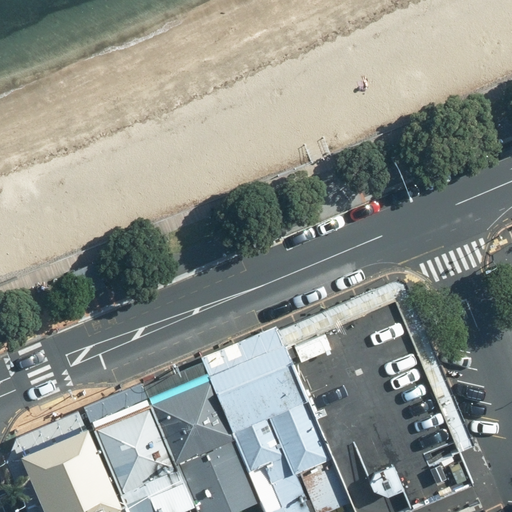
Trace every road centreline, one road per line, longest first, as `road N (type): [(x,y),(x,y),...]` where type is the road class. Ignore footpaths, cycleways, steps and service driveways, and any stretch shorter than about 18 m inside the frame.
road 1 (secondary): [(0,389),(433,214)]
road 2 (residential): [(433,214),(511,396)]
